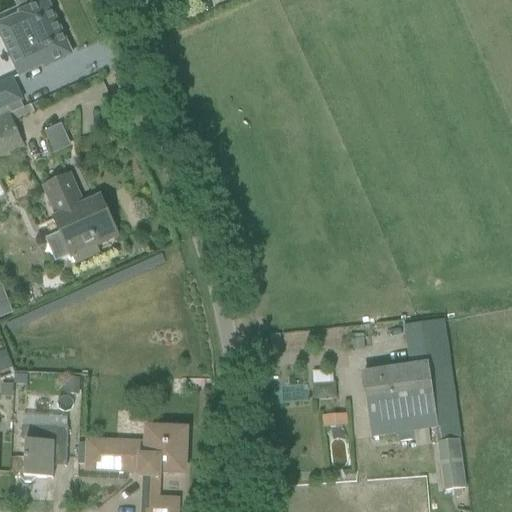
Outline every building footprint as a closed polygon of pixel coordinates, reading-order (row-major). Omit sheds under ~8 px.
[(47,2),(28,10),(19,14),(20,16),(15,18),(14,16),(1,22),(2,25),(0,25),(0,34),(20,77),(43,66),(44,69),(71,56),(47,2)] [(22,102),(12,80),(0,85),(0,112),(20,103),(22,102)] [(20,103),(0,112),(0,120),(7,117),(24,110),(20,103)] [(0,157),(21,148),(7,117),(0,120),(0,157)] [(55,154),(72,147),(63,124),(46,131),(55,154)] [(69,179),(45,190),(58,219),(55,220),(75,266),(99,256),(95,247),(115,238),(98,201),(82,208),(69,179)] [(5,284),(0,286),(0,319),(0,320),(16,314),(5,284)] [(404,338),(408,368),(399,370),(363,375),(372,439),(409,434),(438,429),(440,444),(437,445),(443,493),(465,491),(441,324),(404,330),(405,338),(404,338)] [(0,353),(0,371),(10,368),(4,352),(0,353)] [(335,384),(312,386),(313,401),(336,400),(335,384)] [(324,417),(326,429),(350,425),(348,413),(324,417)] [(52,480),(53,475),(53,468),(66,469),(67,449),(68,429),(20,427),(20,441),(25,446),(24,468),(20,473),(20,479),(24,484),(30,484),(36,480),(52,480)] [(78,445),(78,466),(87,467),(87,471),(140,473),(140,478),(145,478),(158,479),(159,474),(184,475),(186,432),(146,430),(146,446),(88,443),(88,445),(78,445)] [(176,511),(177,503),(144,501),(143,511),(176,511)]
